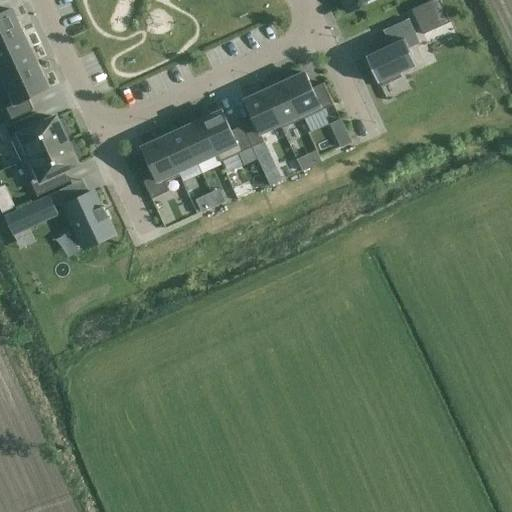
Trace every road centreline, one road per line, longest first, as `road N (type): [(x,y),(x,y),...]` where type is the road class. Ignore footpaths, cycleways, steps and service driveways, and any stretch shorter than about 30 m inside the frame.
road 1 (residential): [(313,34),(99,134)]
road 2 (residential): [(99,134),(41,0)]
